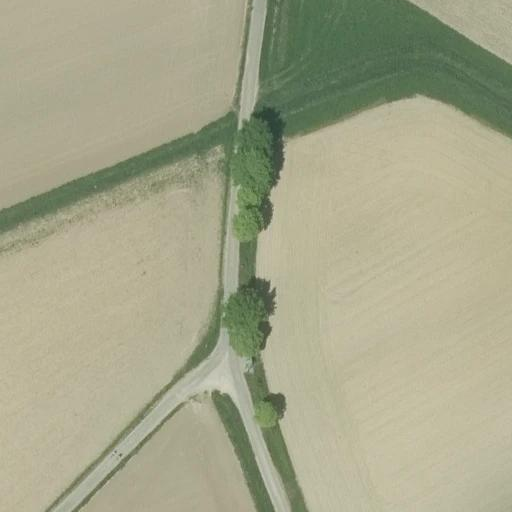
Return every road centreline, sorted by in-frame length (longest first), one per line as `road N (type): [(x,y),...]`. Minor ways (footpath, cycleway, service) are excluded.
road 1 (residential): [(283,511),(230,369),(242,108),(260,0)]
road 2 (track): [(230,369),(199,378),(60,511)]
